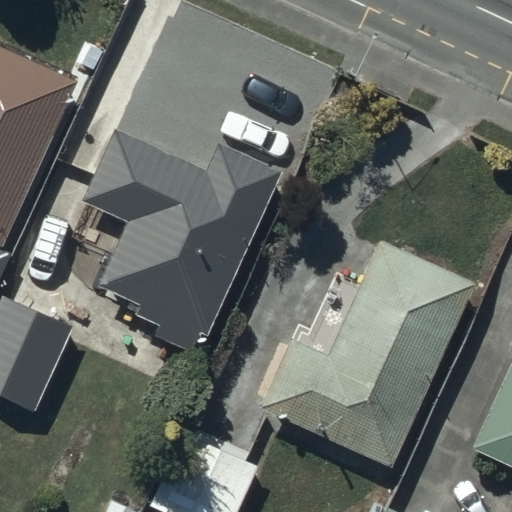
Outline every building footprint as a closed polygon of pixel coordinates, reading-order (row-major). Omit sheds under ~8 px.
[(0,234),(77,71),(0,35),(0,234)] [(113,115),(79,191),(124,211),(97,272),(141,292),(137,302),(161,313),(154,328),(189,344),(198,324),(204,327),(279,159),(214,130),(203,155),(113,115)] [(473,271),(376,224),(320,342),(289,327),(258,393),(386,454),(473,271)] [(2,288),(0,292),(0,384),(31,399),(68,317),(2,288)] [(511,511),(511,337),(468,434),(511,454),(511,511)] [(180,423),(148,495),(186,511),(228,511),(254,455),(180,423)] [(418,511),(385,497),(378,511),(418,511)]
